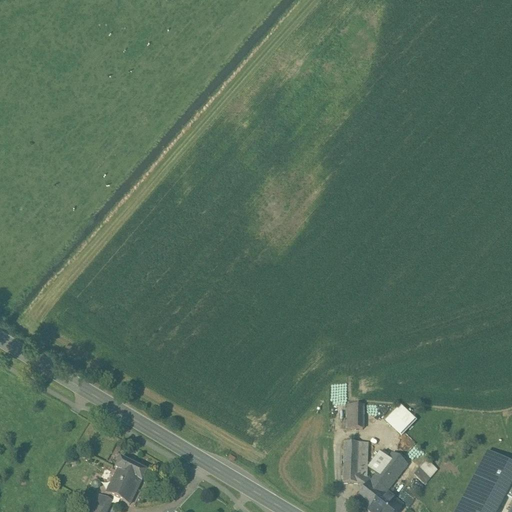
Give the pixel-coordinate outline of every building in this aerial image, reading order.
[(363,406),(347,405),(347,430),(363,430),(363,406)] [(401,409),(387,423),(401,437),(405,434),(415,422),(401,409)] [(367,444),(344,443),(343,484),(357,484),(365,490),(371,482),(366,479),(367,444)] [(511,465),(488,453),(465,495),(496,511),(497,511),(505,497),(511,484),(511,465)] [(392,454),(371,482),(386,494),(407,466),(392,454)] [(147,472),(120,459),(115,469),(119,471),(140,482),(142,482),(147,472)] [(436,470),(427,461),(414,476),(424,485),(436,470)] [(119,471),(114,479),(113,479),(113,480),(114,481),(107,494),(129,505),(140,482),(119,471)] [(371,482),(365,490),(361,495),(373,504),(375,502),(378,505),(381,502),(384,504),(390,497),(386,494),(371,482)] [(384,504),(381,502),(378,505),(375,502),(373,504),(361,495),(354,503),(365,511),(397,511),(402,506),(390,497),(384,504)] [(455,511),(496,511),(465,495),(460,503),(455,511)] [(111,503),(102,498),(99,503),(108,508),(111,503)] [(444,511),(455,511),(460,503),(452,499),(444,511)] [(99,503),(95,501),(90,511),(106,511),(109,508),(108,508),(99,503)]
